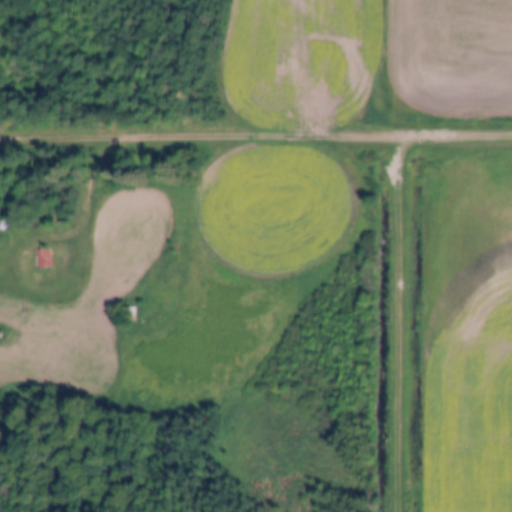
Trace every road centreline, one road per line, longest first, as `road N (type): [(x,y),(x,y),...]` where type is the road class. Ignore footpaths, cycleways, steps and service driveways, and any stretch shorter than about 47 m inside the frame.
road 1 (track): [(408,131),(406,511)]
road 2 (track): [(132,129),(0,129)]
